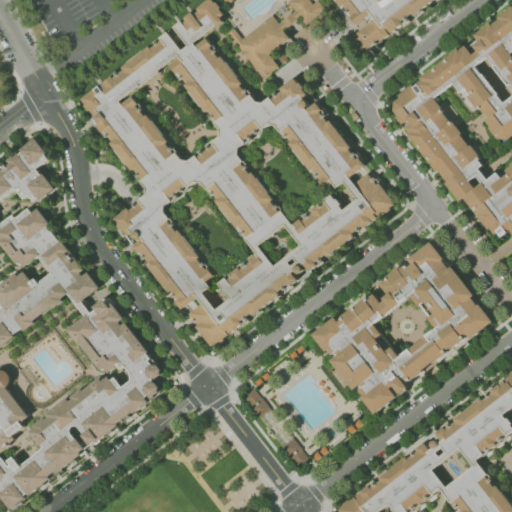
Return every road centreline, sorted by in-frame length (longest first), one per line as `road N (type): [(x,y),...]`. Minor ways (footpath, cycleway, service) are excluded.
road 1 (residential): [(303,511),(97,249),(82,211),(77,155),(48,95)]
road 2 (residential): [(49,511),(434,208)]
road 3 (residential): [(511,307),(317,58)]
road 4 (residential): [(511,340),(293,511)]
road 5 (residential): [(350,101),(479,0)]
